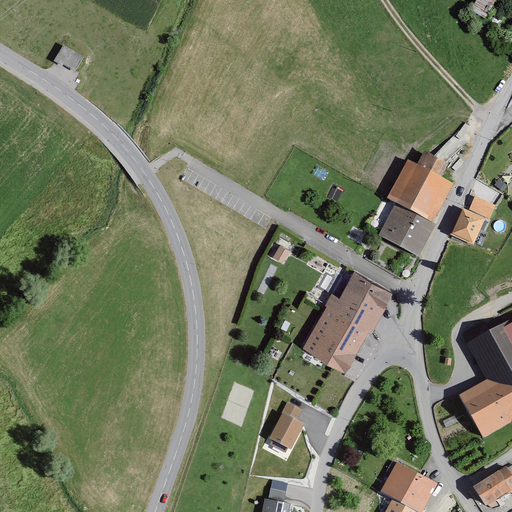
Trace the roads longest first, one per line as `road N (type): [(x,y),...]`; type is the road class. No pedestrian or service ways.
road 1 (tertiary): [(0,51),(115,136),(164,205),(186,260),(196,318),(194,383),(155,511)]
road 2 (unclassified): [(511,92),(408,315),(338,428),(317,511)]
road 3 (track): [(385,0),(498,115)]
